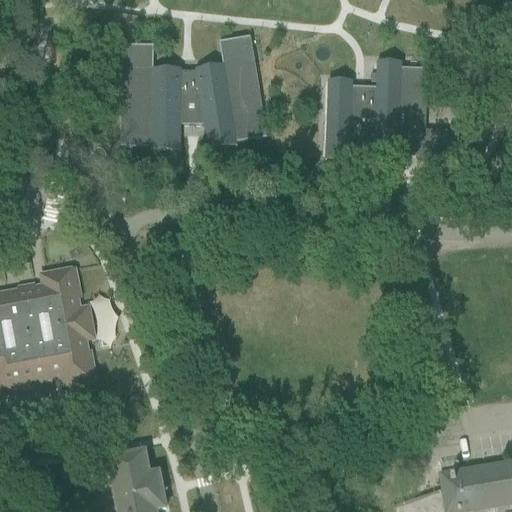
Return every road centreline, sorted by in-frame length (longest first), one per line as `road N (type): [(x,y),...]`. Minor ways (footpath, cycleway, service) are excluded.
road 1 (residential): [(511,231),(150,218),(120,232)]
road 2 (residential): [(208,511),(120,232)]
road 3 (residential): [(92,214),(69,0)]
